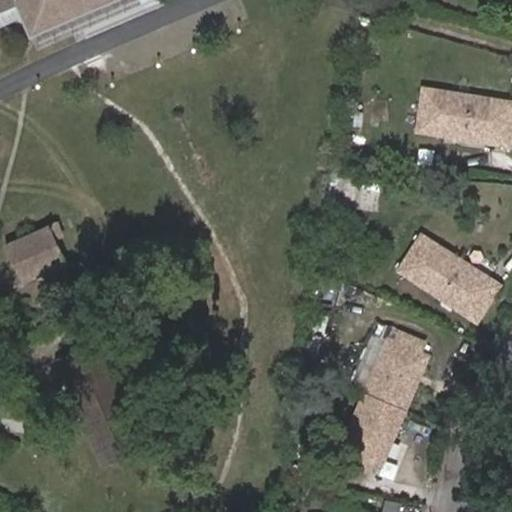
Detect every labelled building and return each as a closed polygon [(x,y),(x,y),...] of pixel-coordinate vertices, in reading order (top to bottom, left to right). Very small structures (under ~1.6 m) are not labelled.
[(0,0),(0,11),(18,4),(31,35),(112,0),(0,0)] [(511,103),(424,90),(420,114),(437,116),(435,133),(466,138),(467,132),(493,137),(492,143),(510,145),(511,130),(511,103)] [(420,114),(417,131),(435,133),(437,116),(420,114)] [(467,132),(466,138),(492,143),(493,137),(467,132)] [(24,281),(63,264),(48,227),(9,244),(24,281)] [(427,261),(437,246),(422,237),(413,251),(427,261)] [(464,264),(437,246),(427,261),(413,251),(400,271),(479,322),(501,287),(486,278),(483,283),(461,269),(464,264)] [(486,278),(464,264),(461,269),(483,283),(486,278)] [(411,381),(422,355),(419,354),(423,345),(424,342),(400,332),(399,337),(396,344),(388,341),(365,395),(404,411),(416,382),(411,381)] [(89,339),(57,357),(89,416),(109,405),(102,393),(115,386),(89,339)] [(416,382),(427,357),(422,355),(411,381),(416,382)] [(404,411),(365,395),(342,450),(350,453),(345,464),(368,474),(373,463),(376,464),(387,439),(391,440),(404,411)] [(381,466),(391,440),(387,439),(376,464),(381,466)]
